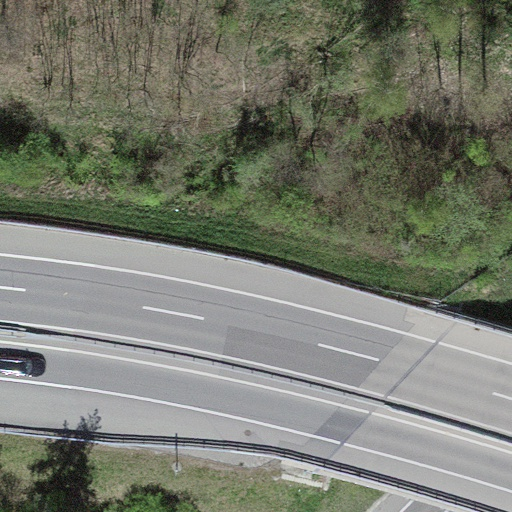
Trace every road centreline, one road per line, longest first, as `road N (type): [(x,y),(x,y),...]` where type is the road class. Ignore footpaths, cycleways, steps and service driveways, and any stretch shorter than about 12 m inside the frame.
road 1 (motorway): [(0,359),(255,401),(511,475)]
road 2 (motorway): [(511,401),(292,335),(0,286)]
